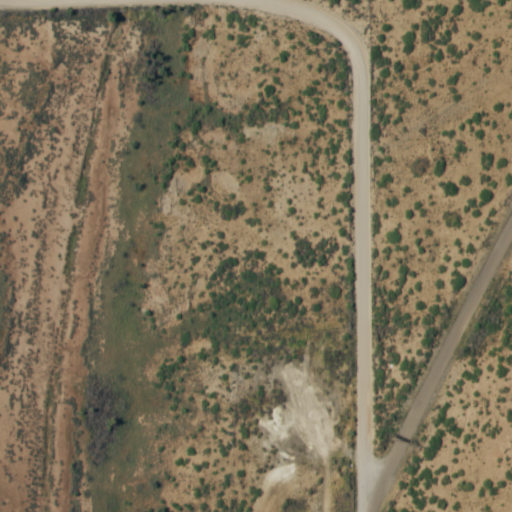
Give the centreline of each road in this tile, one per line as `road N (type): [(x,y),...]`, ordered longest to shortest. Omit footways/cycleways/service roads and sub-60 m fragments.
road 1 (residential): [(360,511),(354,51),(336,28),(258,1),(0,2)]
road 2 (residential): [(367,511),(511,217)]
